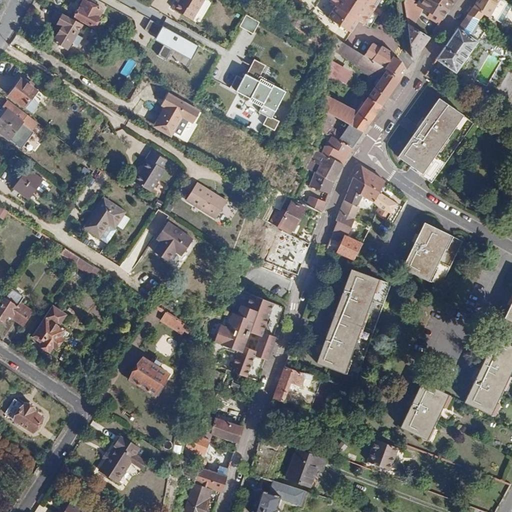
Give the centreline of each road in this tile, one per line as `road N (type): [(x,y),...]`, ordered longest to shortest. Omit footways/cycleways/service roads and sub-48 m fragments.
road 1 (residential): [(366,144),(340,186),(222,511)]
road 2 (residential): [(0,352),(81,409),(20,511)]
road 3 (residential): [(366,144),(413,191),(511,246)]
road 4 (residential): [(467,0),(366,144)]
road 5 (unknown): [(444,367),(511,241)]
